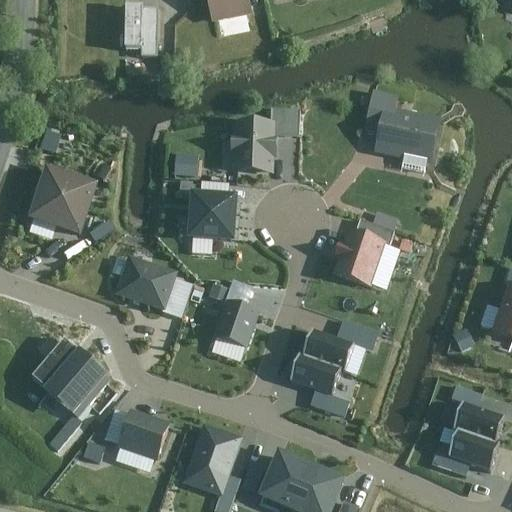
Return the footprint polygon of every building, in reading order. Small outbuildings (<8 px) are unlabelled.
[(249,18),(246,0),(213,0),(218,24),(249,18)] [(159,78),(164,6),(149,6),(148,2),(131,2),(128,2),(126,64),(126,75),(159,78)] [(441,117),(388,107),(378,153),(431,164),(441,117)] [(272,127),(236,128),(238,176),(273,175),(272,127)] [(200,177),(200,155),(177,155),(176,177),(200,177)] [(104,181),(52,163),(33,218),(86,236),(104,181)] [(243,192),(195,191),(194,238),(242,239),(243,192)] [(374,288),(389,241),(350,230),(336,276),(374,288)] [(178,271),(131,256),(118,295),(166,309),(178,271)] [(511,286),(494,336),(511,342),(511,286)] [(257,307),(228,298),(215,341),(244,350),(257,307)] [(355,342),(316,327),(307,353),(340,364),(346,367),(355,342)] [(302,351),(293,380),(331,392),(340,364),(307,353),(302,351)] [(506,409),(475,398),(466,423),(496,434),(506,409)] [(169,426),(131,415),(120,451),(158,463),(169,426)] [(466,423),(456,452),(487,462),(496,434),(466,423)] [(222,485),(236,447),(200,434),(179,492),(215,505),(222,485)] [(256,511),(329,511),(337,495),(271,467),(252,510),(256,511)] [(228,511),(236,489),(222,485),(215,505),(212,511),(228,511)]
